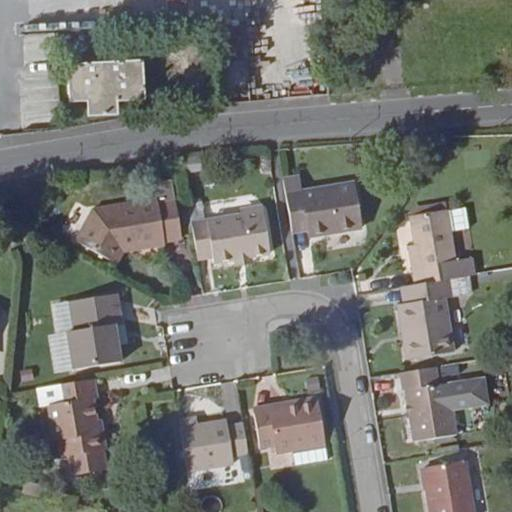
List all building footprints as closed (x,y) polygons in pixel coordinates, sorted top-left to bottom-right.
[(225,60),(246,61),(247,14),(227,13),(225,60)] [(144,62),(70,65),(71,105),(90,104),(90,117),(119,116),(119,103),(146,101),(144,62)] [(285,181),(288,196),(294,235),(308,233),(309,239),(362,231),(354,184),(301,194),(299,179),(285,181)] [(183,239),(177,201),(160,204),(160,201),(97,211),(79,242),(119,264),(125,252),(166,245),(166,241),(183,239)] [(205,204),(192,205),(195,226),(208,224),(205,204)] [(415,286),(449,281),(473,277),(470,259),(455,262),(447,212),(410,218),(420,274),(413,274),(415,286)] [(208,224),(195,226),(201,265),(214,263),(215,267),(271,257),(264,215),(208,224)] [(413,274),(420,274),(415,247),(409,248),(413,274)] [(451,299),(449,281),(415,286),(402,288),(404,306),(398,307),(402,331),(409,330),(414,361),(454,354),(446,300),(451,299)] [(124,326),(120,296),(70,304),(74,333),(67,334),(74,373),(122,365),(119,345),(116,326),(124,326)] [(127,344),(124,326),(116,326),(119,345),(127,344)] [(414,361),(409,330),(402,331),(407,362),(414,361)] [(439,386),(436,369),(401,375),(404,392),(406,392),(415,444),(457,437),(449,385),(439,386)] [(98,400),(96,381),(62,387),(37,391),(39,403),(48,402),(49,408),(55,444),(58,443),(61,458),(67,457),(70,477),(107,471),(104,451),(106,451),(104,435),(99,436),(94,401),(98,400)] [(326,448),(319,398),(298,402),(298,407),(255,414),(260,450),(275,448),(277,455),(326,448)] [(255,414),(298,407),(298,402),(254,409),(255,414)] [(181,429),(200,426),(198,417),(179,420),(181,429)] [(249,456),(244,425),(228,427),(227,422),(200,426),(181,429),(188,473),(235,466),(234,459),(249,456)] [(475,511),(467,462),(422,469),(428,511),(475,511)]
